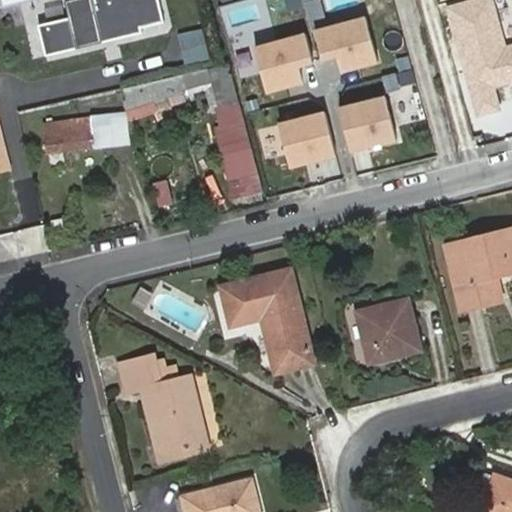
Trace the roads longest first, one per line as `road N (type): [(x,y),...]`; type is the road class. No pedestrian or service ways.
road 1 (residential): [(511,165),(63,275)]
road 2 (residential): [(63,275),(122,511)]
road 3 (residential): [(360,511),(352,470),(378,433),(511,396)]
